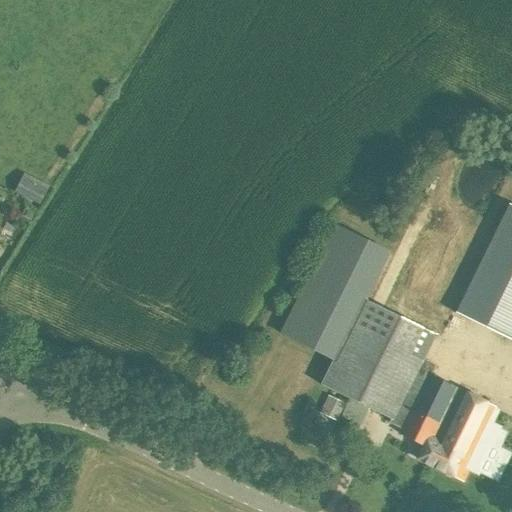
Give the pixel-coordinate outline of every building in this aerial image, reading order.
[(511,206),(508,204),(454,313),(511,341),(511,206)] [(30,220),(33,215),(26,211),(23,216),(30,220)] [(288,329),(336,352),(388,244),(363,232),(351,256),(328,245),(288,329)] [(420,359),(389,419),(388,422),(400,428),(398,433),(422,445),(415,459),(461,481),(467,469),(475,473),(478,474),(479,474),(497,482),(511,453),(492,444),(499,428),(497,427),(489,423),(496,409),(427,375),(432,365),(420,359)] [(327,395),(321,407),(339,416),(344,404),(327,395)]
